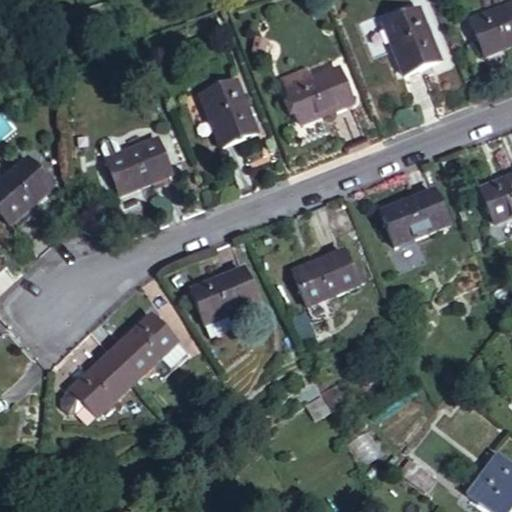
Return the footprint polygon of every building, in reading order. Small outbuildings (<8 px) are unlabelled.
[(483,59),(511,47),(511,6),(469,24),(483,59)] [(404,78),(439,64),(418,11),(382,25),(404,78)] [(286,91),(310,82),(306,71),(282,80),(286,91)] [(353,106),(337,71),(310,82),(286,91),(301,127),(353,106)] [(220,151),(256,137),(235,84),(199,98),(220,151)] [(121,197),(173,177),(158,141),(106,162),(121,197)] [(0,218),(8,228),(51,190),(26,161),(0,183),(0,218)] [(493,227),(511,219),(511,178),(479,191),(493,227)] [(394,249),(447,229),(433,194),(380,214),(394,249)] [(326,301),(358,289),(343,253),(291,274),(312,326),(333,317),(326,301)] [(227,319),(256,307),(242,271),(189,292),(209,342),(232,333),(227,319)] [(163,379),(187,357),(151,319),(110,356),(135,383),(152,367),(163,379)] [(94,421),(135,383),(110,356),(60,403),(59,409),(67,418),(74,418),(83,409),(94,421)] [(315,411),(327,404),(323,396),(312,402),(315,411)] [(486,511),(508,511),(511,507),(511,467),(497,457),(467,496),(486,511)] [(425,495),(435,481),(409,460),(398,474),(425,495)]
